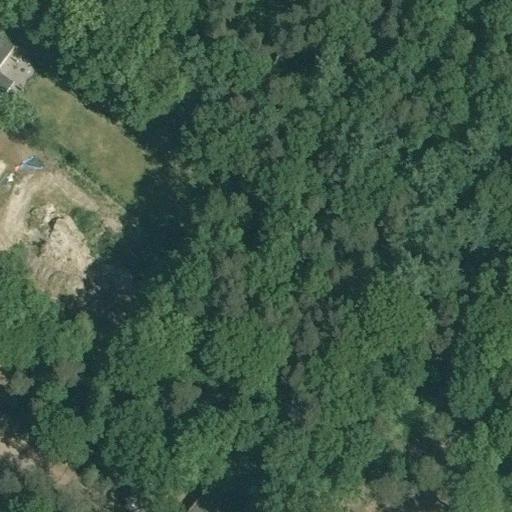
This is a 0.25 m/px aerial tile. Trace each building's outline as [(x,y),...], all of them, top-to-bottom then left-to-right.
[(0,23),(0,97),(3,99),(12,87),(0,77),(0,67),(13,51),(0,41),(0,32),(4,27),(0,23)] [(67,62),(82,43),(73,37),(59,56),(67,62)] [(86,88),(109,106),(125,118),(139,100),(100,70),(86,88)] [(36,144),(29,152),(53,175),(61,167),(36,144)] [(197,511),(216,511),(205,503),(197,511)]
